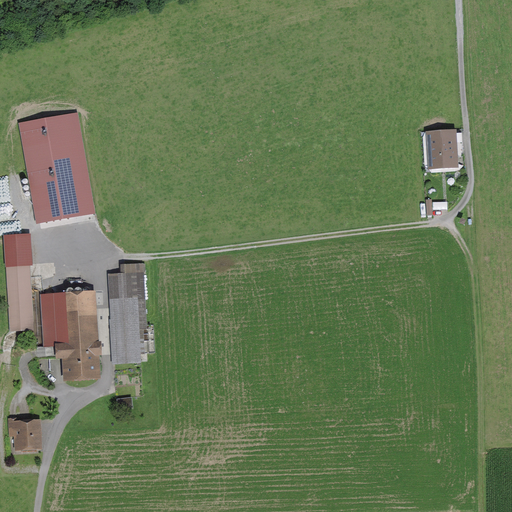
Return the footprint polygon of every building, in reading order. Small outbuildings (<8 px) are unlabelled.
[(78,113),(19,122),(35,225),(94,215),(78,113)] [(454,132),(426,135),(430,172),(457,169),(454,132)] [(28,234),(3,235),(8,332),(34,330),(28,234)] [(113,365),(140,364),(139,329),(147,328),(145,264),(120,265),(120,275),(109,276),(113,365)] [(94,291),(41,294),(43,346),(61,345),(62,376),(98,374),(94,291)] [(12,423),(15,452),(42,449),(40,421),(12,423)]
